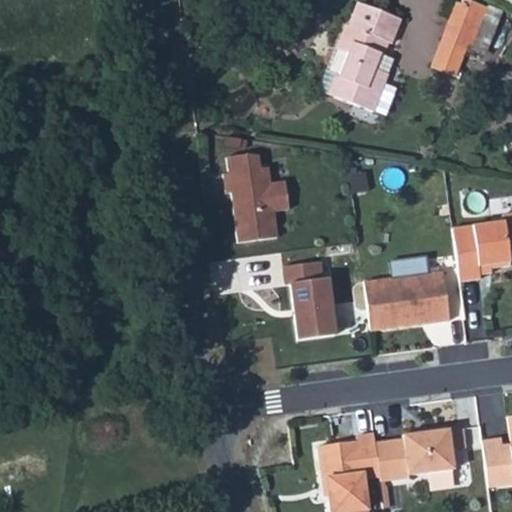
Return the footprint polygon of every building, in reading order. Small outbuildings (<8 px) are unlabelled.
[(338,70),(331,89),(378,106),(392,67),(379,62),(383,49),(387,50),(392,35),(396,37),(404,13),(368,0),(357,0),(350,21),(347,20),(339,43),(351,47),(342,71),(338,70)] [(457,10),(450,28),(471,38),(486,2),(481,0),(454,0),(451,8),(457,10)] [(492,14),(496,7),(486,2),(471,38),(473,39),(482,43),(492,14)] [(451,8),(444,26),(450,28),(457,10),(451,8)] [(441,32),(470,45),(471,45),(473,39),(471,38),(450,28),(444,26),(441,32)] [(254,157),(240,156),(222,158),(224,174),(218,175),(221,194),(226,194),(233,243),(273,238),(269,212),(284,210),(280,182),(266,184),(263,168),(255,169),(254,157)] [(511,258),(511,214),(495,216),(497,224),(447,232),(454,284),(475,280),(474,273),(502,266),(502,260),(511,258)] [(274,268),(286,341),(327,337),(316,263),(274,268)] [(437,270),(359,282),(366,331),(445,320),(437,270)] [(495,438),(476,440),(482,488),(511,483),(511,414),(501,416),(505,444),(496,445),(495,438)] [(376,479),(377,481),(406,477),(405,475),(450,469),(445,429),(422,432),(399,435),(399,439),(371,442),(376,479)] [(371,442),(370,434),(353,437),(353,441),(334,444),(315,446),(320,486),(325,486),(326,496),(328,511),(364,511),(360,481),(376,479),(371,442)]
